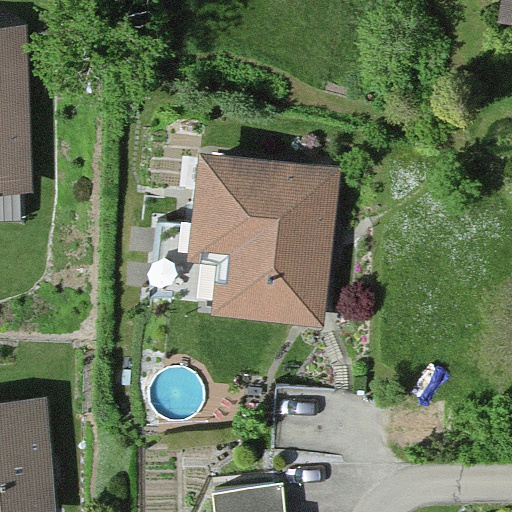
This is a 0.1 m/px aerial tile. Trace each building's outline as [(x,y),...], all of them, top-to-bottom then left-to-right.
[(511,0),(490,0),(487,23),(511,26),(511,0)] [(0,195),(31,193),(18,30),(0,30),(0,195)] [(215,322),(324,330),(336,168),(183,157),(175,266),(219,270),(215,322)] [(0,511),(47,511),(38,406),(0,409),(0,511)] [(197,511),(277,511),(275,488),(196,495),(197,511)]
